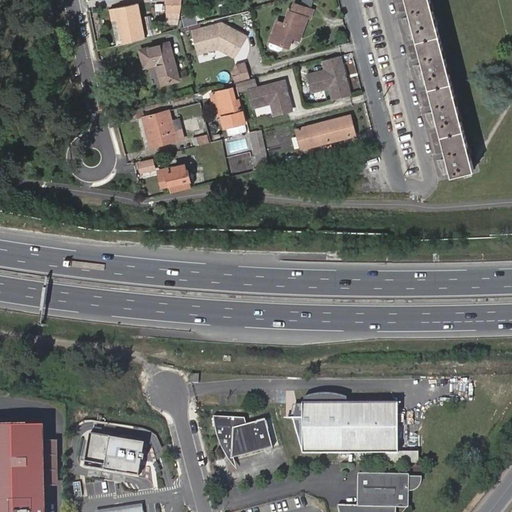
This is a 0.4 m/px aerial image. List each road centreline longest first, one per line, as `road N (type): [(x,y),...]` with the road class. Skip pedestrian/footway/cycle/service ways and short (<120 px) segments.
road 1 (motorway): [(0,288),(297,318),(511,313)]
road 2 (motorway): [(511,280),(217,278),(0,252)]
road 3 (residential): [(352,0),(399,182),(411,189),(428,180),(383,0)]
road 4 (residential): [(71,0),(109,187)]
road 5 (unclassified): [(205,511),(168,390)]
